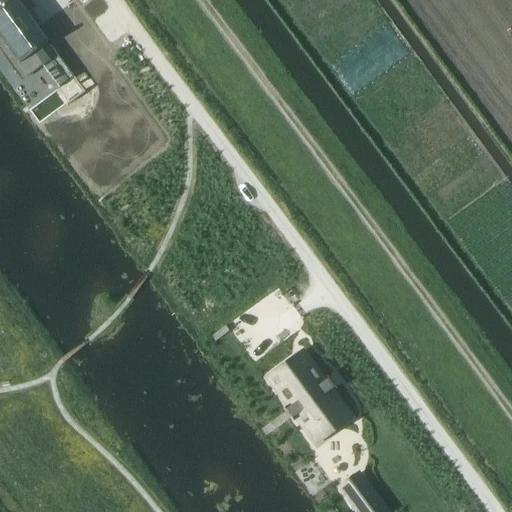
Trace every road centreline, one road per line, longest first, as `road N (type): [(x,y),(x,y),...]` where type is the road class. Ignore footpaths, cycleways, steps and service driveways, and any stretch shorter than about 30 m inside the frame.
road 1 (unclassified): [(493,511),(110,0)]
road 2 (track): [(511,414),(201,0)]
